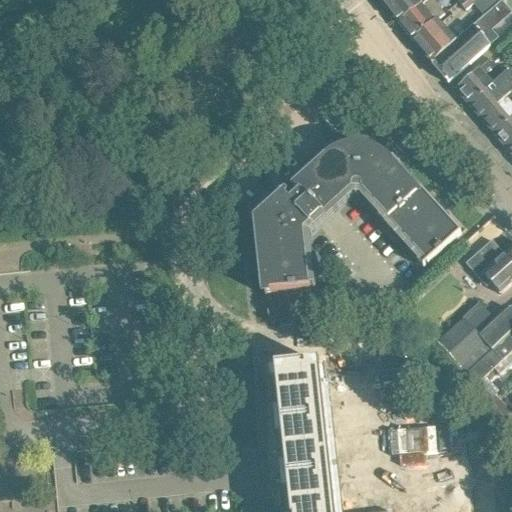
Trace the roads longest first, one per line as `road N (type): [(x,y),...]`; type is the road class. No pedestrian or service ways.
road 1 (residential): [(389,49),(209,193),(185,227),(202,314),(273,341),(324,295),(370,289),(382,277),(332,221)]
road 2 (residential): [(511,195),(389,49)]
road 3 (unknown): [(328,358),(357,365),(373,511)]
